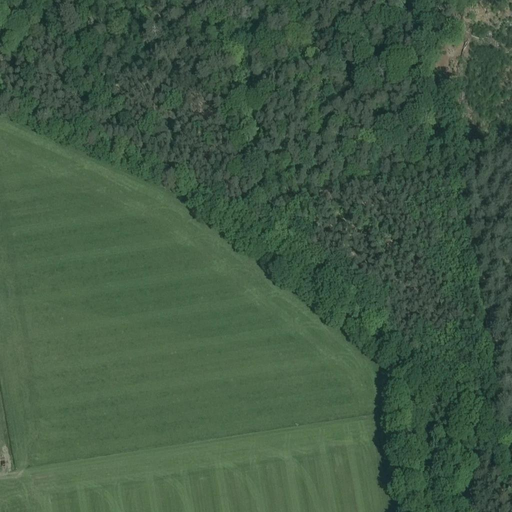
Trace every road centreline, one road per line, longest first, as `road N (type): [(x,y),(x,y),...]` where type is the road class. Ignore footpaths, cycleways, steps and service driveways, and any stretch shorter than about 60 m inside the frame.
road 1 (track): [(0,102),(201,202),(511,456)]
road 2 (track): [(260,200),(511,156)]
road 3 (track): [(415,511),(394,358)]
